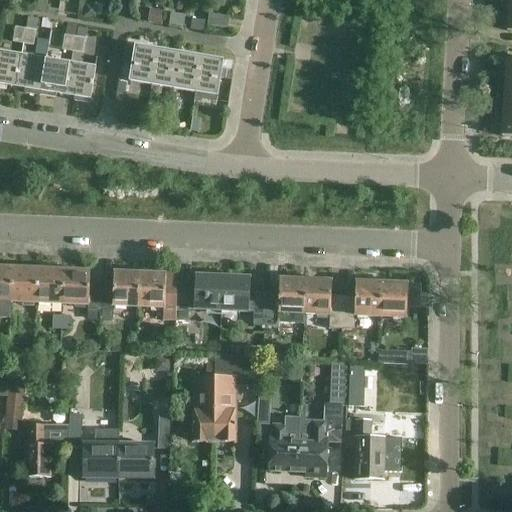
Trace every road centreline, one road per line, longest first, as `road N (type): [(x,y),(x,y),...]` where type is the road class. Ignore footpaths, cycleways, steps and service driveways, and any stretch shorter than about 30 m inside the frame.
road 1 (residential): [(0,231),(450,244)]
road 2 (residential): [(449,511),(450,244)]
road 3 (residential): [(244,165),(0,130)]
road 4 (residential): [(452,177),(244,165)]
road 5 (residential): [(452,177),(461,0)]
road 6 (residential): [(244,165),(271,0)]
